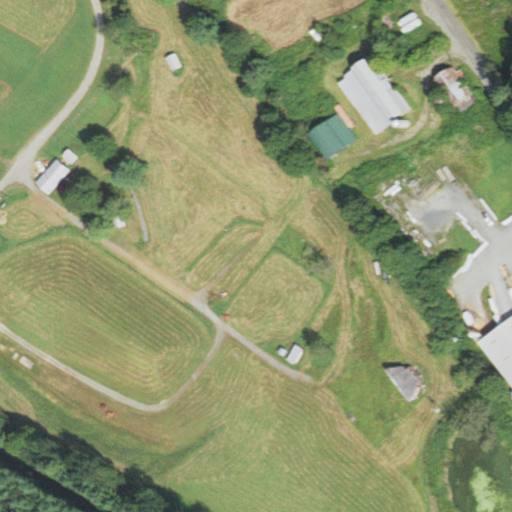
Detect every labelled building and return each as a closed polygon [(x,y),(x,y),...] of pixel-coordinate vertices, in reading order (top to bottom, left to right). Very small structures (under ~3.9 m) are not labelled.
[(379,136),(413,111),(386,72),(379,77),(368,62),(340,81),(379,136)] [(438,79),(459,108),(476,95),(455,67),(438,79)] [(310,132),(326,161),(360,143),(345,114),(310,132)] [(74,164),(79,159),(70,151),(65,157),(74,164)] [(71,173),(59,161),(36,184),(49,196),(71,173)] [(21,226),(7,212),(3,216),(17,230),(21,226)] [(336,335),(343,315),(335,312),(327,332),(336,335)] [(511,320),(482,341),(511,384),(511,320)] [(405,403),(423,390),(406,364),(387,377),(405,403)]
